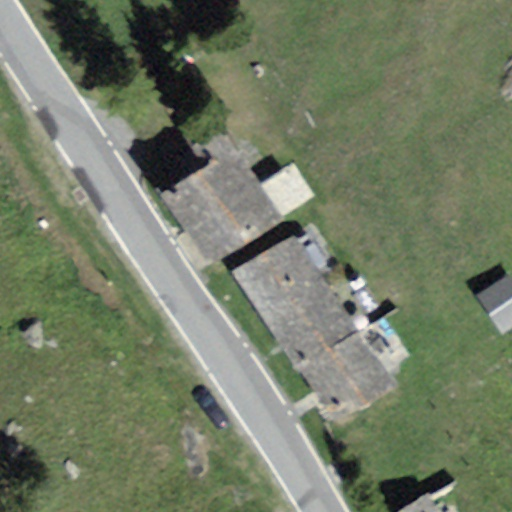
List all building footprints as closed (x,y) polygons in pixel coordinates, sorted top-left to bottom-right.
[(206,167),(171,188),(189,217),(254,176),(225,129),(195,148),(206,167)] [(213,256),(279,216),(254,176),(189,217),(213,256)] [(293,240),(244,272),(274,318),(323,286),(293,240)] [(511,273),(483,292),(508,331),(511,329),(511,273)] [(323,286),(274,318),(305,365),(354,332),(323,286)] [(335,411),(384,379),(354,332),(305,365),(335,411)] [(437,511),(430,499),(404,511),(437,511)]
